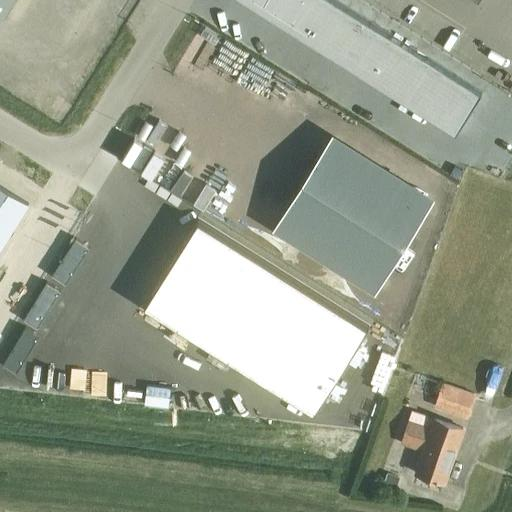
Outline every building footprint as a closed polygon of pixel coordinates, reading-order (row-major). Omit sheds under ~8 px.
[(0,0),(0,15),(3,17),(13,0),(0,0)] [(335,0),(242,0),(455,134),(482,92),(335,0)] [(263,83),(278,95),(292,76),(277,65),(263,83)] [(156,158),(180,113),(160,102),(136,147),(156,158)] [(207,169),(214,144),(195,139),(188,165),(207,169)] [(324,146),(281,214),(384,279),(427,210),(324,146)] [(0,247),(28,203),(0,186),(0,247)] [(369,326),(198,219),(144,305),(315,412),(369,326)] [(436,406),(466,417),(474,393),(444,383),(436,406)] [(412,411),(402,442),(424,450),(417,472),(444,482),(463,428),(412,411)] [(399,476),(387,472),(383,484),(395,489),(399,476)]
